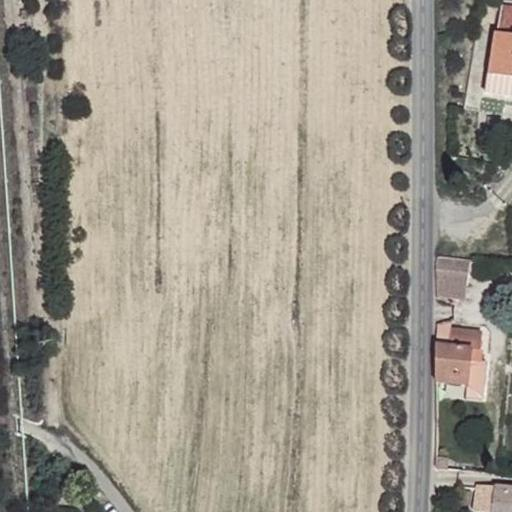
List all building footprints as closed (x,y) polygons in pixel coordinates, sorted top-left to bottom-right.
[(511,7),(501,6),(497,34),(511,36),(511,7)] [(489,73),(486,91),(511,95),(511,36),(497,34),(491,73),(489,73)] [(436,259),(436,271),(454,273),(456,260),(436,259)] [(436,271),(436,298),(463,301),(466,274),(454,273),(436,271)] [(437,324),(437,336),(449,336),(450,326),(437,324)] [(437,346),(436,377),(468,379),(469,363),(470,351),(437,346)] [(470,351),(469,363),(487,365),(488,352),(470,351)] [(435,461),(435,469),(443,469),(444,462),(435,461)] [(511,511),(511,488),(477,485),(475,511),(511,511)]
